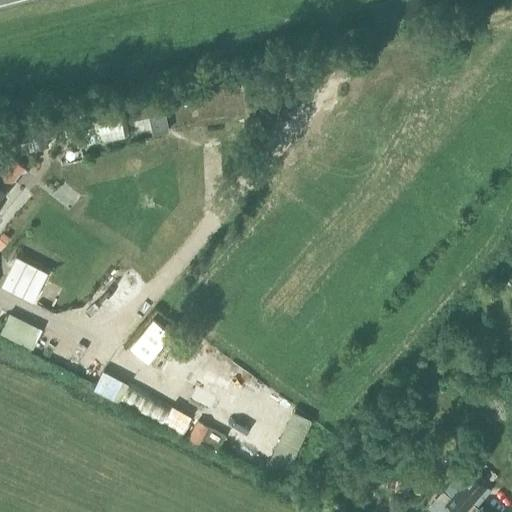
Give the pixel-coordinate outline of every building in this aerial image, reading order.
[(161,96),(130,103),(133,117),(147,114),(151,133),(168,130),(161,96)] [(62,117),(15,125),(18,142),(33,139),(34,148),(50,145),(48,136),(65,133),(62,117)] [(0,153),(0,202),(8,193),(5,190),(26,166),(14,157),(10,161),(0,153)] [(11,237),(3,232),(0,235),(0,249),(1,250),(11,237)] [(17,255),(2,284),(33,300),(48,271),(17,255)] [(43,329),(10,313),(0,333),(33,349),(43,329)] [(154,319),(131,348),(150,363),(173,335),(154,319)] [(408,425),(395,413),(385,425),(399,436),(408,425)] [(225,435),(199,420),(189,436),(200,442),(202,439),(217,448),(225,435)] [(445,504),(454,511),(487,511),(481,507),(479,509),(472,503),(486,487),(471,474),(445,504)]
